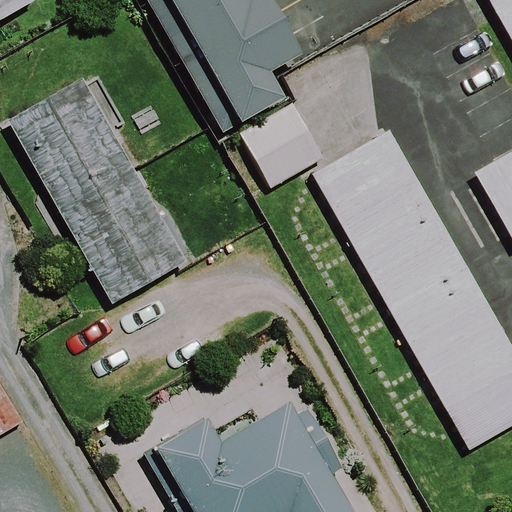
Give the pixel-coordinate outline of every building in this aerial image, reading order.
[(0,0),(0,18),(33,0),(0,0)] [(147,0),(223,132),(287,96),(272,69),(305,50),(276,0),(147,0)] [(511,0),(489,0),(511,39),(511,148),(474,170),(511,236),(511,0)] [(187,260),(83,77),(9,118),(113,302),(187,260)] [(317,160),(290,112),(232,145),(259,193),(317,160)] [(511,424),(511,342),(390,128),(313,172),(470,448),(511,424)] [(0,433),(23,420),(0,381),(0,433)] [(297,412),(291,400),(220,439),(208,417),(144,452),(177,511),(353,511),(331,472),(342,466),(308,406),(297,412)]
